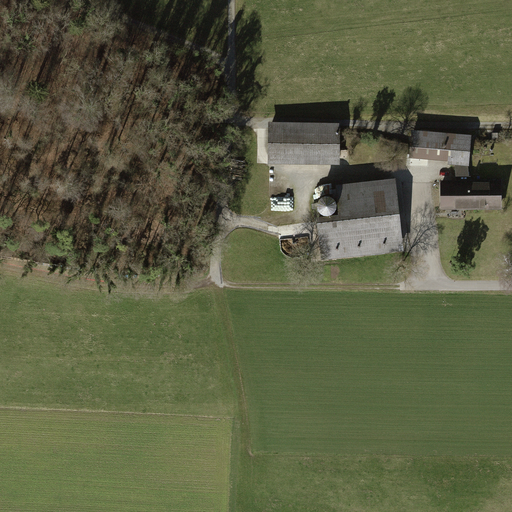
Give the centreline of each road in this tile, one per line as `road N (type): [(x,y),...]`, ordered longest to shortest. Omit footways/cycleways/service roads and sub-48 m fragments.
road 1 (track): [(236,66),(219,286),(249,453)]
road 2 (track): [(183,295),(219,286),(511,285)]
road 3 (track): [(511,124),(231,121)]
road 4 (track): [(236,66),(88,0)]
